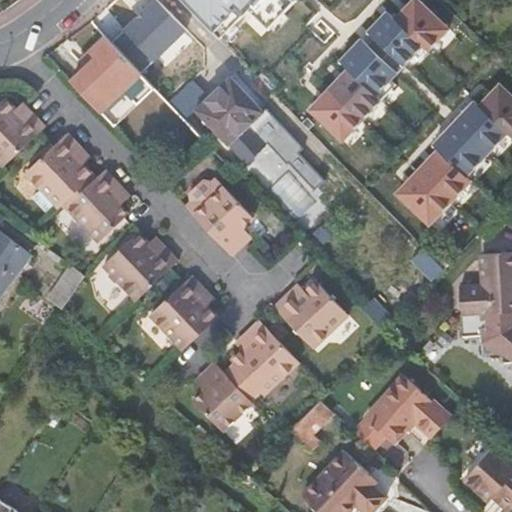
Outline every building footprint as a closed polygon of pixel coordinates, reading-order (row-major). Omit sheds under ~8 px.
[(286,16),(270,0),(199,0),(231,31),(251,51),(286,16)] [(370,28),(406,62),(423,45),(429,50),(453,25),(426,0),(411,0),(398,14),(390,7),(370,28)] [(85,67),(72,80),(114,126),(154,87),(104,34),(89,49),(96,57),(85,67)] [(347,66),(309,106),(343,139),(404,75),(362,35),(339,59),(347,66)] [(511,88),(494,74),(398,196),(435,224),(509,130),(511,132),(511,88)] [(231,77),(197,110),(230,145),(264,113),(231,77)] [(5,97),(0,101),(0,159),(4,164),(45,125),(28,107),(20,114),(15,108),(5,97)] [(245,132),(258,149),(269,141),(257,124),(245,132)] [(25,172),(58,207),(63,203),(93,175),(82,162),(77,157),(84,151),(67,133),(25,172)] [(105,171),(97,178),(66,207),(98,241),(128,213),(118,202),(123,197),(116,189),(119,187),(121,185),(106,169),(105,171)] [(191,202),(186,207),(193,215),(232,256),(245,244),(241,241),(248,234),(242,228),(253,218),(223,187),(216,179),(211,184),(201,184),(193,191),(191,202)] [(464,217),(480,232),(496,214),(503,207),(488,192),(464,217)] [(0,230),(0,291),(13,275),(30,252),(0,230)] [(103,264),(136,299),(141,294),(156,281),(178,260),(161,241),(153,248),(147,242),(137,231),(123,245),(107,260),(103,264)] [(460,286),(460,314),(511,310),(511,251),(482,253),(483,285),(460,286)] [(80,271),(75,268),(53,301),(63,307),(85,275),(80,271)] [(203,332),(216,319),(218,317),(207,306),(202,300),(209,294),(192,275),(170,296),(203,332)] [(298,298),(291,291),(273,307),(312,350),(347,318),(315,282),(303,293),(298,298)] [(156,310),(189,344),(203,332),(170,296),(156,310)] [(151,314),(184,349),(189,344),(156,310),(151,314)] [(511,310),(460,314),(461,334),(480,334),(481,353),(501,353),(502,359),(511,359),(511,388),(511,390),(511,310)] [(299,362),(259,320),(249,329),(240,337),(247,345),(241,350),(230,361),(233,364),(259,392),(262,395),(288,373),(299,362)] [(225,371),(215,361),(210,366),(203,372),(206,377),(199,383),(205,389),(194,400),(223,430),(248,406),(253,401),(251,399),(225,371)] [(233,364),(225,371),(251,399),(259,392),(233,364)] [(434,437),(452,417),(404,376),(355,432),(375,450),(387,436),(395,442),(415,421),(434,437)] [(333,411),(320,399),(316,403),(316,404),(292,428),(313,447),(320,439),(313,432),(333,411)] [(511,507),(511,463),(492,446),(465,477),(490,500),(496,493),(499,490),(502,493),(499,496),(511,507)] [(331,464),(376,507),(387,496),(374,484),(366,476),(369,472),(344,449),(331,464)] [(365,511),(371,511),(376,507),(331,464),(302,495),(320,511),(347,511),(356,503),(365,511)]
